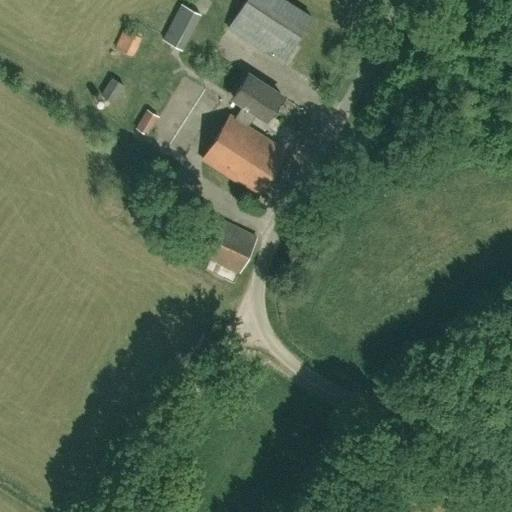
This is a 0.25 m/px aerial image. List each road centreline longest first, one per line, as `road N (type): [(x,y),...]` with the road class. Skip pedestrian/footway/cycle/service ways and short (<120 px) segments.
road 1 (unclassified): [(511,487),(294,367),(268,336),(259,308),(264,257),(393,0)]
road 2 (track): [(128,511),(214,359),(259,308)]
